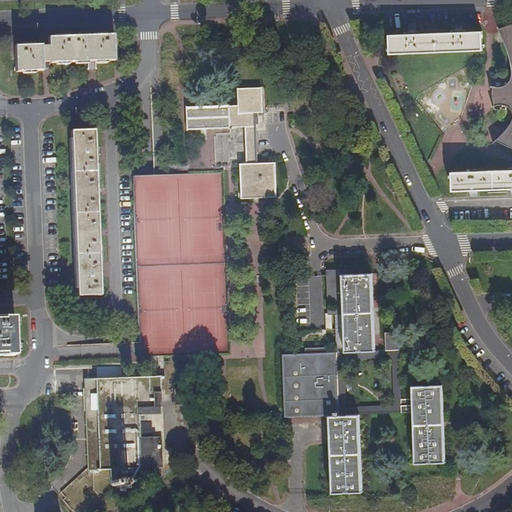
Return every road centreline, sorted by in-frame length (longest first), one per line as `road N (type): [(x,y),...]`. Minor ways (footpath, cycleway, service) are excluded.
road 1 (residential): [(274,125),(314,241),(444,243)]
road 2 (residential): [(102,316),(116,305),(108,94)]
road 3 (tertiary): [(425,206),(330,5)]
road 4 (residential): [(37,299),(30,107)]
road 5 (tertiary): [(148,12),(330,5)]
road 6 (tertiary): [(0,19),(148,12)]
road 7 (residential): [(330,5),(474,0)]
road 8 (tertiary): [(511,367),(483,333),(444,243)]
road 9 (residential): [(268,511),(218,482),(167,418)]
